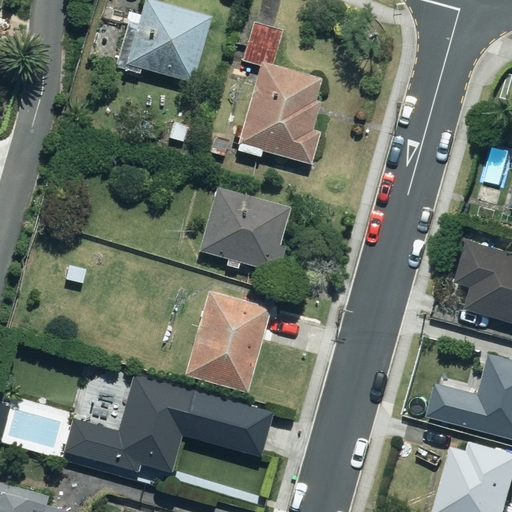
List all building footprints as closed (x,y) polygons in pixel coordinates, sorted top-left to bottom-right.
[(216,15),(162,0),(148,0),(145,13),(133,10),(118,66),(145,73),(146,67),(198,81),(216,15)] [(244,60),(264,66),(239,149),(265,156),(267,150),(314,164),(324,131),(318,129),(326,101),(321,99),(327,78),(276,63),(287,29),(256,19),(244,60)] [(193,119),(168,117),(167,142),(191,144),(193,119)] [(237,140),(215,131),(207,152),(229,160),(237,140)] [(295,205),(221,185),(203,250),(277,270),(280,257),(286,259),(290,244),(284,243),(295,205)] [(511,250),(475,239),(463,278),(480,284),(473,306),(511,318),(511,250)] [(99,266),(68,258),(62,282),(93,290),(99,266)] [(275,306),(212,289),(189,374),(252,391),(275,306)] [(511,355),(498,351),(477,426),(511,435),(511,355)] [(121,431),(76,419),(67,450),(145,472),(148,465),(176,473),(187,435),(266,458),(279,411),(138,371),(136,377),(121,431)] [(474,450),(459,446),(440,511),(510,511),(511,507),(511,449),(477,439),(474,450)] [(53,497),(0,480),(0,511),(72,511),(73,511),(51,504),(53,497)]
